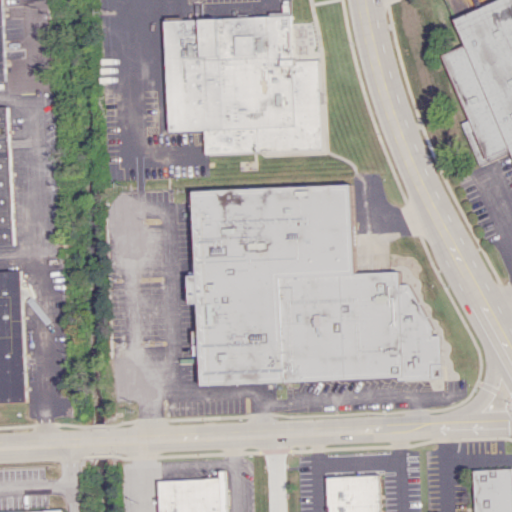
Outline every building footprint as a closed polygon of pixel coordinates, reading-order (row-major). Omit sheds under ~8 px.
[(5,0),(0,0),(0,80),(9,81),(5,0)] [(511,0),(487,0),(451,14),(463,45),(441,53),(466,120),(462,121),(477,160),(509,148),(511,156),(511,0)] [(167,20),(171,130),(206,129),(207,153),(322,148),(319,58),(293,59),(291,15),(167,20)] [(0,245),(16,245),(12,107),(0,107),(0,245)] [(204,383),(440,376),(441,376),(440,335),(431,335),(431,331),(410,283),(399,284),(398,271),(356,272),(353,185),(196,189),(197,229),(198,231),(199,271),(192,272),(193,301),(201,301),(202,343),(203,346),(204,383)] [(0,270),(0,402),(29,401),(25,270),(0,270)] [(511,511),(511,486),(511,468),(472,469),(473,511),(511,511)] [(161,480),(162,511),(229,511),(228,470),(221,470),(221,478),(161,480)] [(380,511),(380,475),(328,476),(328,511),(380,511)]
